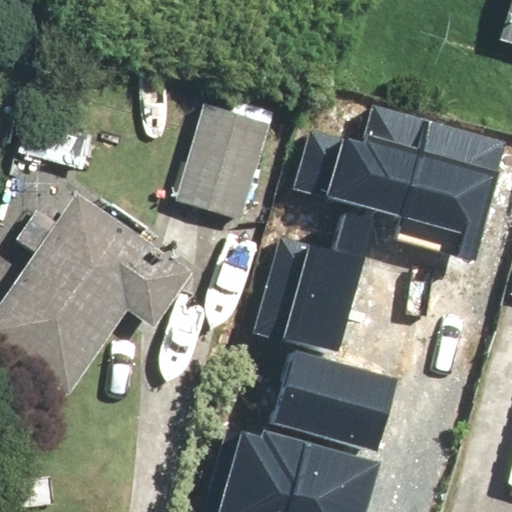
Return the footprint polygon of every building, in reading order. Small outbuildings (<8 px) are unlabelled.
[(511,0),(492,0),(480,41),(511,51),(511,0)] [(380,52),(362,15),(306,42),(324,79),(380,52)] [(259,122),(193,104),(166,204),(231,222),(259,122)] [(312,129),(296,186),(405,217),(399,237),(474,258),(507,145),(374,107),(363,144),(312,129)] [(0,244),(21,259),(0,288),(0,361),(55,400),(115,314),(142,333),(180,280),(153,261),(165,244),(53,165),(0,240),(0,244)] [(283,236),(255,327),(342,354),(382,224),(347,213),(335,251),(283,236)] [(297,353),(278,421),(380,451),(400,383),(297,353)] [(511,418),(490,496),(511,502),(511,418)] [(245,432),(221,511),(366,511),(381,464),(265,429),(263,437),(245,432)]
